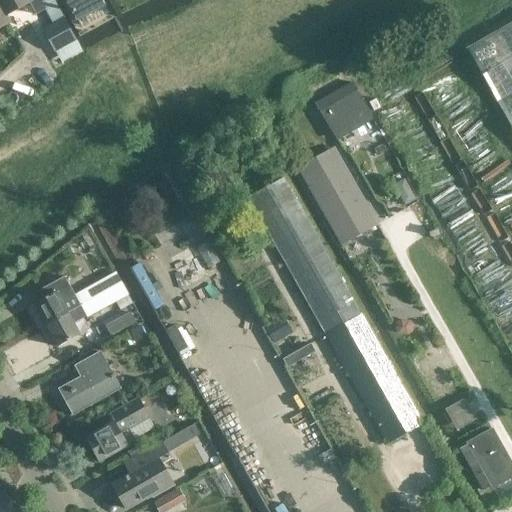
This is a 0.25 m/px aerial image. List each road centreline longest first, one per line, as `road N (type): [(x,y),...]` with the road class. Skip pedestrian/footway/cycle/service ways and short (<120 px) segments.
road 1 (unknown): [(511,446),(348,151)]
road 2 (track): [(0,174),(133,43),(215,0)]
